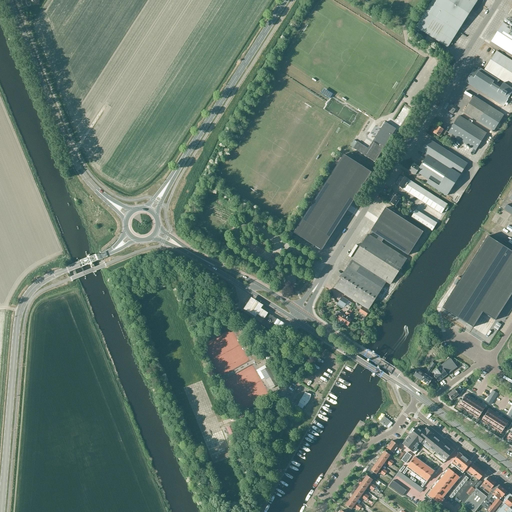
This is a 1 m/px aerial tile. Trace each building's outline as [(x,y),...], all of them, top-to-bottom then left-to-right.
[(432,0),(416,27),(448,47),(472,8),(477,11),(479,7),(475,4),(477,0),(432,0)] [(511,29),(503,23),(491,42),(511,55),(511,29)] [(511,60),(496,51),(484,70),(511,87),(511,60)] [(511,100),(511,99),(511,93),(505,90),(507,86),(502,83),(500,86),(497,84),(499,81),(478,68),(476,71),(473,69),(465,82),(503,107),(508,98),(511,100)] [(317,93),(327,98),(329,93),(320,88),(317,93)] [(493,132),(504,115),(473,96),(463,112),(493,132)] [(458,116),(448,133),(471,148),(468,153),(472,156),(486,134),(458,116)] [(385,122),(379,130),(368,149),(357,142),(356,143),(353,141),(350,146),(374,162),(395,129),(385,122)] [(443,129),(443,130),(437,126),(433,133),(439,137),(440,134),(444,136),(447,131),(443,129)] [(449,193),(453,185),(467,164),(428,140),(421,151),(427,155),(419,168),(413,164),(409,171),(415,175),(418,176),(420,174),(428,180),(426,183),(446,196),(448,192),(449,193)] [(343,156),(294,233),(322,250),(371,174),(343,156)] [(412,182),(405,177),(399,186),(406,191),(412,182)] [(416,185),(412,182),(406,191),(410,194),(416,185)] [(416,185),(410,194),(415,197),(421,187),(416,185)] [(425,190),(421,187),(415,197),(419,199),(425,190)] [(429,193),(425,190),(419,199),(423,202),(429,193)] [(398,198),(400,196),(395,193),(391,199),(392,200),(390,203),(395,206),(399,199),(398,198)] [(433,195),(429,193),(423,202),(427,205),(433,195)] [(427,205),(431,207),(438,198),(433,195),(427,205)] [(438,198),(431,207),(436,211),(442,201),(438,198)] [(442,201),(436,211),(441,213),(447,204),(442,201)] [(423,232),(385,208),(370,231),(379,236),(384,240),(408,255),(423,232)] [(411,218),(415,220),(420,213),(415,210),(411,218)] [(415,220),(419,223),(424,215),(420,213),(415,220)] [(419,223),(424,226),(428,218),(424,215),(419,223)] [(424,226),(428,228),(433,220),(428,218),(424,226)] [(428,228),(432,231),(437,223),(433,220),(428,228)] [(352,260),(349,264),(383,286),(384,285),(386,282),(389,284),(390,284),(406,259),(382,244),(384,240),(379,236),(377,241),(368,235),(360,248),(358,247),(357,249),(358,249),(352,260)] [(511,293),(511,251),(487,236),(442,308),(473,328),(482,312),(495,320),(511,293)] [(347,267),(334,288),(368,310),(383,286),(349,264),(347,267)] [(337,304),(344,308),(348,301),(341,297),(337,304)] [(263,307),(251,299),(243,311),(255,319),(257,317),(264,321),(268,315),(261,311),(263,307)] [(362,307),(359,312),(366,316),(369,311),(362,307)] [(336,319),(342,323),(349,312),(347,311),(345,314),(346,314),(344,316),(340,313),(340,314),(338,312),(337,313),(335,315),(336,316),(338,317),(336,319)] [(349,312),(342,323),(347,326),(351,320),(348,319),(350,316),(349,315),(351,313),(349,312)] [(261,323),(261,324),(263,325),(272,331),(273,331),(275,327),(272,325),(276,319),(267,313),(264,318),(263,320),(261,323)] [(481,323),(476,330),(482,334),(487,328),(481,323)] [(431,379),(432,383),(436,380),(438,381),(446,375),(456,367),(450,358),(431,372),(434,376),(431,379)] [(425,375),(421,380),(428,385),(430,382),(432,383),(431,379),(428,377),(430,374),(429,373),(435,364),(432,362),(426,372),(425,374),(425,375)] [(261,371),(271,389),(279,384),(269,367),(261,371)] [(413,376),(421,380),(425,375),(425,374),(417,370),(413,376)] [(451,399),(451,400),(458,395),(454,390),(447,395),(449,397),(449,398),(450,400),(451,399)] [(299,403),(297,406),(302,409),(304,406),(306,404),(307,403),(308,402),(309,400),(310,398),(310,396),(310,395),(310,394),(310,395),(305,393),(299,403)] [(470,398),(465,395),(461,400),(466,404),(470,398)] [(470,398),(466,404),(471,407),(475,401),(470,398)] [(463,409),(466,404),(461,400),(458,406),(463,409)] [(480,404),(475,401),(471,407),(476,410),(480,404)] [(471,407),(466,404),(463,409),(468,412),(471,407)] [(476,410),(481,413),(485,407),(480,404),(476,410)] [(473,415),(476,410),(471,407),(468,412),(473,415)] [(478,419),(481,413),(476,410),(473,415),(478,419)] [(485,415),(489,418),(493,413),(488,410),(485,415)] [(493,413),(489,418),(494,421),(498,416),(493,413)] [(486,424),(489,418),(485,415),(481,421),(486,424)] [(499,425),(503,419),(498,416),(494,421),(499,425)] [(386,427),(390,422),(389,420),(387,418),(386,417),(386,418),(384,417),(380,422),(386,427)] [(494,421),(489,418),(486,424),(491,427),(494,421)] [(508,422),(503,419),(499,425),(504,428),(508,422)] [(499,425),(494,421),(491,427),(496,430),(499,425)] [(227,427),(230,436),(236,433),(232,425),(227,427)] [(499,425),(496,430),(501,433),(504,428),(499,425)] [(411,434),(402,444),(415,454),(416,452),(414,451),(416,448),(420,443),(421,441),(425,444),(432,435),(433,434),(426,428),(422,433),(416,427),(414,430),(412,428),(409,432),(411,434)] [(432,435),(425,444),(430,448),(440,456),(443,459),(442,461),(444,462),(452,452),(432,435)] [(402,449),(398,446),(392,441),(387,448),(390,450),(388,452),(391,454),(392,452),(394,453),(396,449),(401,452),(402,451),(401,450),(402,449)] [(381,456),(387,460),(390,455),(384,451),(381,456)] [(459,453),(450,464),(462,473),(471,463),(459,453)] [(378,461),(383,465),(387,460),(381,456),(378,461)] [(414,457),(406,468),(408,469),(424,481),(426,483),(434,471),(414,457)] [(374,466),(380,470),(383,465),(378,461),(374,466)] [(473,464),(467,471),(471,474),(477,467),(473,464)] [(380,470),(374,466),(371,470),(376,474),(380,470)] [(455,496),(464,503),(476,489),(477,488),(481,482),(479,480),(484,474),(477,467),(471,474),(471,475),(473,477),(468,482),(467,481),(466,482),(455,496)] [(433,488),(427,495),(428,495),(431,498),(438,503),(439,503),(440,504),(444,500),(442,498),(459,477),(449,469),(447,471),(442,477),(439,481),(433,488)] [(367,476),(363,481),(369,485),(373,480),(367,476)] [(488,495),(497,484),(489,477),(481,486),(485,488),(483,490),(488,495)] [(363,481),(360,486),(365,490),(367,487),(369,489),(373,491),(375,489),(374,488),(371,486),(369,485),(363,481)] [(507,491),(498,484),(497,484),(488,495),(486,497),(480,505),(488,511),(489,511),(493,511),(494,511),(502,502),(502,501),(500,500),(502,497),(507,491)] [(360,486),(356,491),(362,495),(365,490),(360,486)] [(486,497),(476,489),(464,504),(473,511),(474,511),(480,505),(486,497)] [(356,491),(353,495),(358,500),(362,495),(356,491)] [(502,502),(494,511),(510,511),(511,509),(511,495),(509,493),(504,499),(506,500),(503,503),(502,502)] [(353,495),(349,500),(359,508),(360,509),(361,507),(362,506),(356,502),(358,500),(353,495)] [(349,500),(345,505),(351,510),(353,507),(355,508),(359,511),(360,509),(359,508),(349,500)]
